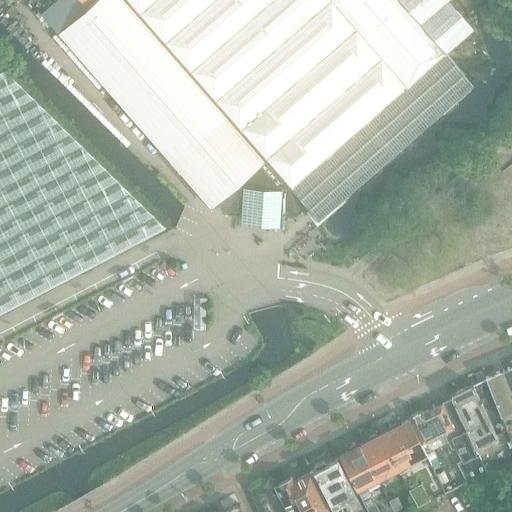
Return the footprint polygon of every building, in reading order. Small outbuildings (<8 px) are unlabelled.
[(79,0),(86,7),(57,32),(159,150),(165,145),(222,210),(242,211),(250,212),(251,216),(253,219),(256,221),(259,222),(263,222),(266,220),(268,217),(269,213),(282,214),(295,215),(306,206),(316,218),(471,82),(445,52),(472,28),(447,0),(79,0)] [(0,311),(162,226),(3,68),(0,64),(0,311)] [(263,222),(259,222),(256,221),(253,219),(251,216),(250,212),(242,211),(241,225),(259,226),(280,227),(282,214),(269,213),(268,217),(266,220),(263,222)] [(511,365),(502,370),(511,393),(511,365)] [(511,393),(502,370),(485,377),(500,416),(509,412),(511,419),(511,393)] [(506,428),(500,416),(485,377),(472,384),(472,383),(449,395),(451,399),(477,454),(478,454),(500,443),(495,433),(506,428)] [(410,415),(409,419),(421,444),(443,433),(450,448),(455,446),(461,460),(457,462),(466,482),(486,472),(478,454),(477,454),(451,399),(437,405),(424,412),(420,410),(410,415)] [(421,444),(409,419),(408,419),(399,423),(418,460),(426,455),(421,444)] [(418,460),(399,423),(397,424),(394,423),(387,427),(387,430),(380,433),(397,470),(418,460)] [(397,470),(380,433),(378,435),(375,433),(368,437),(367,440),(360,444),(378,480),(397,470)] [(378,511),(365,487),(378,480),(360,444),(358,445),(355,444),(348,447),(348,450),(339,455),(343,462),(367,511),(378,511)] [(363,511),(336,458),(328,462),(322,461),(314,465),(312,470),(332,511),(342,511),(349,509),(350,511),(363,511)] [(325,511),(328,511),(308,472),(293,480),(287,478),(274,485),(288,511),(325,511)] [(402,507),(397,497),(389,501),(394,511),(402,507)]
